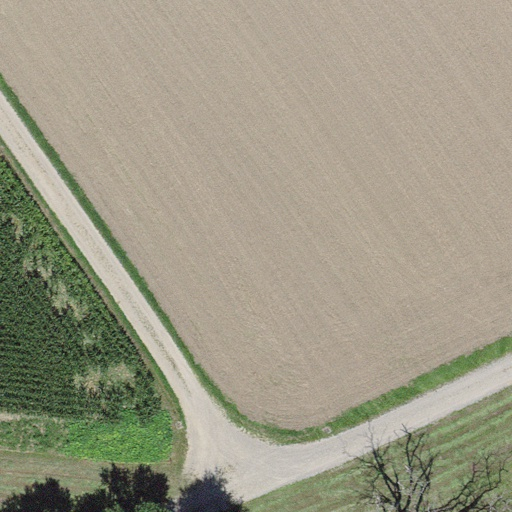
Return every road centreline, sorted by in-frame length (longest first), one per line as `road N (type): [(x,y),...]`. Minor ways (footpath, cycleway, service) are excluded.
road 1 (track): [(0,98),(258,467)]
road 2 (track): [(511,359),(164,511)]
